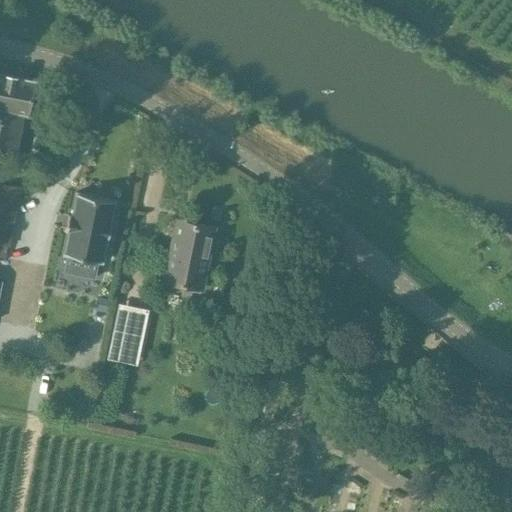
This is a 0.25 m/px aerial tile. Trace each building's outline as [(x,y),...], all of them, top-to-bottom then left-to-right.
[(0,151),(16,154),(24,113),(29,114),(36,80),(0,73),(0,151)] [(9,246),(21,186),(0,181),(0,257),(4,259),(7,246),(9,246)] [(76,192),(71,215),(70,215),(67,230),(68,230),(63,253),(102,261),(107,238),(108,238),(111,223),(110,223),(115,200),(76,192)] [(203,288),(215,226),(177,218),(164,280),(203,288)] [(142,337),(113,331),(109,350),(138,357),(142,337)] [(491,447),(486,426),(463,431),(467,452),(491,447)]
